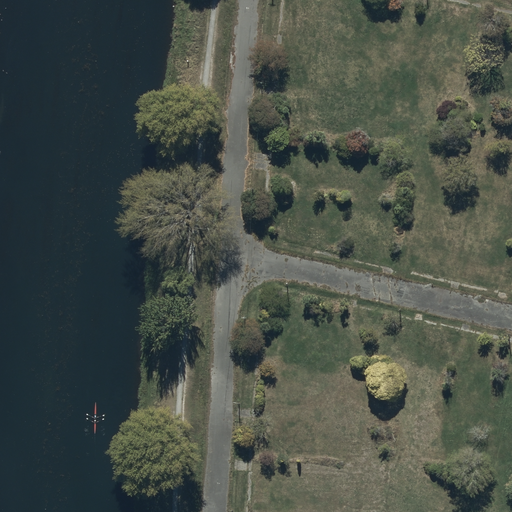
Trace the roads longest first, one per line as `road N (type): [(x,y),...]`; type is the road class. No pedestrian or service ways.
road 1 (track): [(259,0),(219,511)]
road 2 (track): [(239,248),(511,310)]
